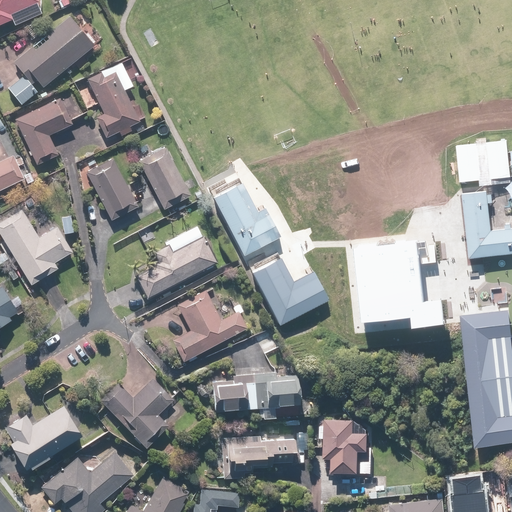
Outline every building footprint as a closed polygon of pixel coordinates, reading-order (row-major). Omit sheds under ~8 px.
[(0,0),(0,25),(12,20),(14,26),(42,14),(38,3),(41,2),(39,0),(0,0)] [(71,4),(69,0),(57,0),(61,8),(71,4)] [(70,16),(14,60),(25,74),(33,84),(38,80),(44,87),(94,47),(70,16)] [(104,114),(96,117),(106,137),(119,131),(122,137),(132,132),(130,127),(140,122),(116,70),(103,75),(101,71),(86,79),(88,83),(81,87),(91,107),(99,103),(104,114)] [(33,84),(25,74),(8,88),(21,105),(38,91),(33,84)] [(22,110),(12,115),(37,165),(59,154),(50,137),(72,125),(58,97),(24,114),(22,110)] [(487,139),(490,175),(511,173),(507,137),(487,139)] [(455,143),(458,179),(479,177),(475,141),(455,143)] [(184,200),(191,196),(165,147),(139,160),(162,203),(180,193),(184,200)] [(0,161),(0,190),(24,179),(13,156),(0,161)] [(115,159),(87,173),(110,221),(139,207),(134,197),(143,192),(137,179),(127,184),(115,159)] [(131,159),(121,164),(125,174),(136,169),(131,159)] [(215,197),(245,257),(281,239),(266,209),(259,213),(244,182),(215,197)] [(489,190),(461,193),(468,260),(511,255),(511,231),(493,233),(489,190)] [(17,204),(0,215),(0,234),(32,284),(59,267),(55,262),(73,251),(57,225),(39,237),(17,204)] [(71,215),(62,216),(64,234),(74,233),(71,215)] [(153,266),(136,275),(148,298),(218,263),(204,235),(202,236),(197,226),(167,240),(171,248),(150,259),(153,266)] [(354,247),(362,323),(408,318),(409,330),(444,326),(442,300),(423,302),(416,241),(354,247)] [(252,273),(279,325),(329,301),(315,273),(295,283),(283,258),(252,273)] [(17,278),(5,284),(12,297),(23,291),(17,278)] [(0,328),(12,321),(10,317),(19,312),(4,285),(0,286),(0,328)] [(221,319),(207,290),(177,306),(189,331),(171,340),(182,361),(247,328),(238,310),(221,319)] [(511,343),(508,306),(461,312),(476,442),(511,438),(511,343)] [(301,371),(212,375),(214,411),(303,406),(301,371)] [(120,385),(102,403),(147,448),(169,426),(158,415),(174,400),(152,378),(132,397),(120,385)] [(203,382),(193,389),(201,400),(211,393),(203,382)] [(14,441),(10,443),(24,467),(28,465),(31,469),(50,458),(49,455),(83,435),(65,404),(32,423),(27,413),(5,426),(14,441)] [(360,472),(360,450),(369,450),(369,432),(354,431),(355,419),(326,419),(326,425),(320,425),(320,438),(324,438),(324,458),(332,458),(331,475),(341,475),(341,472),(360,472)] [(295,435),(218,436),(218,477),(264,477),(264,467),(273,467),(273,463),(293,462),(293,451),(295,451),(295,435)] [(172,447),(163,439),(154,448),(162,457),(172,447)] [(90,472),(77,456),(41,487),(55,503),(61,498),(67,505),(60,510),(61,511),(101,511),(105,509),(100,503),(134,474),(114,451),(90,472)] [(178,511),(190,492),(162,475),(142,510),(130,503),(124,511),(178,511)] [(452,498),(453,511),(485,511),(484,493),(482,494),(480,479),(453,482),(454,498),(452,498)] [(194,506),(193,511),(209,511),(210,508),(218,509),(218,506),(243,508),(245,491),(202,488),(200,506),(194,506)] [(446,511),(443,492),(387,500),(388,508),(384,508),(384,511),(446,511)]
